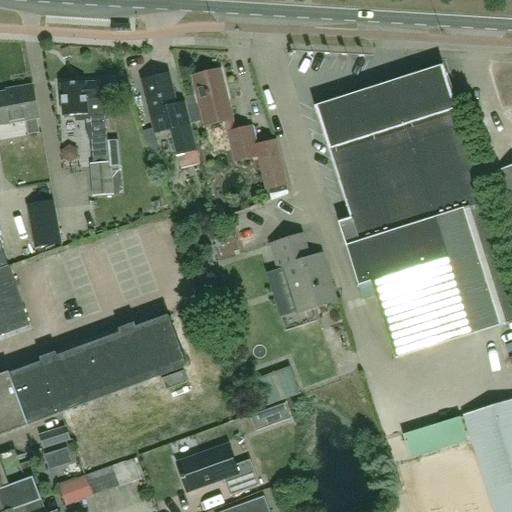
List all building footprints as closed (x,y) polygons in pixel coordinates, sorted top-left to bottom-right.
[(511,288),(447,69),(445,70),(444,66),(437,68),(436,76),(385,93),(379,86),(376,87),(378,91),(363,96),(361,92),(358,93),(357,98),(326,108),(322,105),(315,107),(316,111),(317,110),(351,219),(338,223),(358,287),(370,283),(394,359),(511,321),(511,288)] [(236,131),(233,120),(221,70),(192,77),(205,127),(225,122),(228,133),(235,163),(259,157),(267,190),(288,185),(277,141),(257,146),(252,126),(236,131)] [(168,76),(143,82),(155,130),(156,133),(170,130),(176,156),(180,169),(201,164),(197,151),(191,124),(186,104),(176,107),(168,76)] [(85,82),(60,84),(63,117),(86,115),(88,139),(107,138),(102,83),(85,84),(85,82)] [(14,92),(0,94),(0,125),(25,121),(28,136),(39,134),(36,118),(38,118),(32,86),(14,90),(14,92)] [(69,145),(87,141),(83,120),(65,124),(69,145)] [(108,163),(90,164),(93,197),(114,195),(112,162),(108,163)] [(511,167),(496,172),(511,219),(511,218),(511,167)] [(302,236),(271,246),(294,315),(337,301),(322,256),(310,260),(302,236)] [(8,267),(0,270),(0,336),(29,326),(8,267)] [(168,316),(10,374),(9,372),(0,375),(0,436),(29,426),(28,425),(187,367),(168,316)] [(165,391),(187,383),(183,372),(160,381),(165,391)] [(511,511),(511,400),(463,415),(463,416),(433,425),(441,453),(472,443),(493,511),(511,511)] [(67,427),(38,435),(43,450),(71,442),(67,427)] [(228,445),(177,464),(187,493),(206,486),(205,484),(212,482),(212,484),(224,480),(230,496),(260,485),(255,473),(251,460),(236,466),(228,445)] [(49,471),(72,464),(67,448),(44,456),(49,471)] [(45,511),(37,492),(35,485),(38,483),(31,464),(20,468),(13,450),(0,455),(0,511),(58,511),(54,511),(45,511)] [(41,450),(32,453),(35,461),(44,458),(41,450)] [(86,476),(85,476),(58,486),(66,507),(93,497),(144,478),(137,458),(86,476)] [(233,511),(269,511),(264,497),(233,508),(233,511)]
